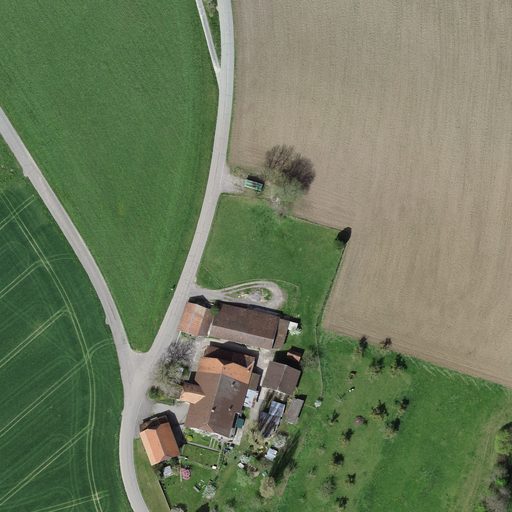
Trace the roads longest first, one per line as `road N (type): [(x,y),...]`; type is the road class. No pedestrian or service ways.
road 1 (unclassified): [(132,377),(154,350),(188,265),(219,155),(227,59),(220,0)]
road 2 (unclassified): [(0,117),(93,273),(132,377)]
road 3 (unclassified): [(132,377),(126,450),(141,511)]
